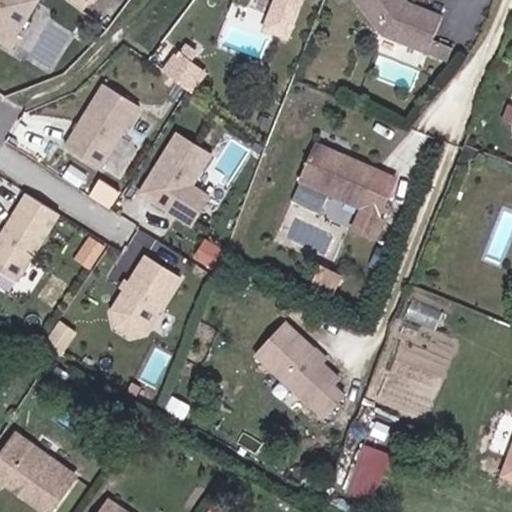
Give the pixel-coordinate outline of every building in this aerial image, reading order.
[(0,0),(0,35),(13,44),(40,0),(0,0)] [(428,48),(442,13),(408,0),(357,0),(383,31),(428,48)] [(206,74),(181,55),(168,73),(192,92),(206,74)] [(104,170),(143,107),(107,85),(68,147),(104,170)] [(502,127),(511,131),(511,111),(511,108),(502,127)] [(212,197),(195,186),(214,155),(180,134),(143,194),(194,226),(212,197)] [(361,203),(364,195),(375,167),(314,143),(299,180),(361,203)] [(375,167),(364,195),(383,202),(394,175),(375,167)] [(0,268),(20,281),(62,214),(29,194),(0,240),(0,268)] [(352,226),(371,233),(383,202),(364,195),(361,203),(352,226)] [(149,332),(183,278),(149,256),(115,311),(149,332)] [(343,286),(348,273),(326,264),(320,278),(343,286)] [(283,323),(255,358),(325,415),(345,391),(333,382),(339,374),(324,356),(319,362),(307,353),(311,346),(283,323)] [(63,355),(77,334),(62,324),(48,345),(63,355)] [(189,425),(196,411),(179,402),(172,415),(189,425)] [(55,511),(78,476),(17,435),(0,460),(0,484),(2,486),(7,479),(55,511)] [(365,440),(346,489),(374,500),(392,451),(365,440)] [(511,445),(502,473),(511,477),(511,445)] [(132,511),(116,501),(108,511),(132,511)]
